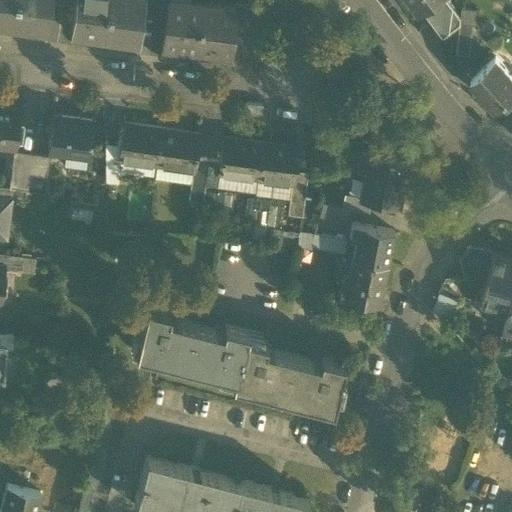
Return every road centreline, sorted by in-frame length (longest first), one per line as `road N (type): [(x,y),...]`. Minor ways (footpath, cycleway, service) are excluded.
road 1 (residential): [(354,511),(397,333),(430,249),(511,178)]
road 2 (residential): [(273,97),(0,60)]
road 3 (residential): [(357,0),(511,172)]
